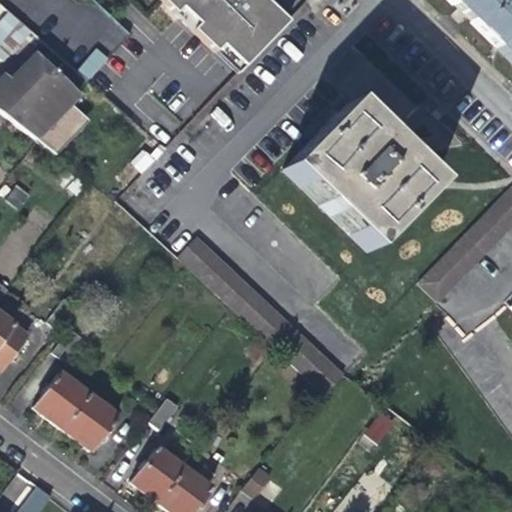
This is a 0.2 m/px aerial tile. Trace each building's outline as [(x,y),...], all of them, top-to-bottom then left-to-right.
[(189,36),(212,58),(219,51),(222,55),(242,34),(248,39),(263,23),(254,14),(262,6),(267,1),(266,0),(150,0),(172,20),(178,13),(195,30),(189,36)] [(443,0),(461,17),(497,53),(511,37),(511,6),(505,0),(443,0)] [(219,51),(212,58),(235,79),(284,27),(262,6),(254,14),(263,23),(248,39),(242,34),(222,55),(219,51)] [(178,13),(172,20),(189,36),(195,30),(178,13)] [(511,66),(511,37),(497,53),(511,66)] [(72,73),(83,84),(104,63),(93,52),(72,73)] [(0,119),(10,127),(32,144),(75,98),(31,60),(10,84),(0,95),(0,94),(0,119)] [(346,108),(282,175),(364,256),(430,190),(390,151),(346,108)] [(141,175),(162,154),(145,138),(125,159),(141,175)] [(16,184),(3,197),(17,210),(30,197),(16,184)] [(435,307),(511,224),(511,195),(507,190),(415,289),(435,307)] [(189,266),(319,401),(339,381),(199,237),(179,255),(191,265),(189,266)] [(0,261),(0,292),(14,274),(0,261)] [(0,308),(0,370),(24,340),(13,332),(31,309),(11,294),(0,308)] [(41,418),(59,432),(86,399),(56,376),(30,409),(41,418)] [(160,432),(177,406),(164,398),(148,425),(160,432)] [(114,421),(86,399),(59,432),(74,443),(88,454),(114,421)] [(377,444),(394,424),(381,413),(363,433),(377,444)] [(139,494),(155,505),(181,472),(154,452),(128,485),(139,494)] [(182,473),(181,472),(155,505),(163,511),(189,511),(206,491),(200,486),(213,469),(196,455),(182,473)] [(238,495),(249,504),(267,481),(256,472),(238,495)] [(41,511),(49,502),(38,492),(21,511),(41,511)]
